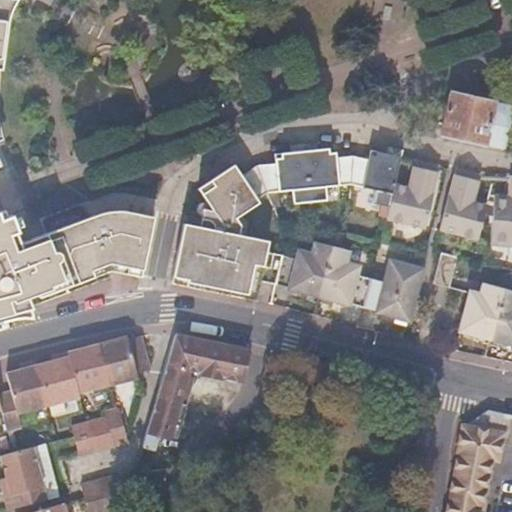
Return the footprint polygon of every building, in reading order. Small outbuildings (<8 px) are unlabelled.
[(0,0),(0,67),(1,68),(13,0),(0,0)] [(511,119),(511,106),(452,92),(442,136),(505,150),(511,119)] [(318,145),(305,146),(308,195),(324,194),(323,183),(350,180),(352,152),(336,153),(336,149),(328,150),(328,144),(318,145)] [(354,152),(352,152),(350,180),(350,181),(374,189),(371,201),(389,206),(402,155),(404,150),(386,145),(384,151),(378,149),(376,155),(370,154),(369,156),(354,152)] [(274,160),(257,161),(265,187),(288,186),(289,196),(308,195),(305,146),(288,147),(279,148),(279,153),(274,153),(274,160)] [(429,162),(402,155),(389,206),(385,218),(430,231),(440,195),(422,190),(429,162)] [(211,175),(215,182),(201,190),(222,222),(257,200),(254,195),(265,188),(265,187),(257,161),(239,171),(233,161),(211,175)] [(482,176),(456,170),(438,233),(476,244),(482,225),(486,209),(474,206),(482,176)] [(511,202),(495,200),(492,227),(490,249),(511,251),(511,189),(511,195),(511,202)] [(0,315),(28,309),(23,293),(34,289),(107,262),(142,270),(151,217),(121,210),(119,220),(108,218),(101,219),(97,215),(92,211),(17,239),(9,213),(0,215),(0,315)] [(265,239),(180,222),(168,275),(197,280),(196,286),(228,291),(229,286),(255,291),(257,281),(270,284),(278,258),(262,255),(265,239)] [(292,262),(278,258),(270,284),(314,296),(328,247),(311,242),(308,254),(295,251),(292,262)] [(346,252),(328,247),(314,296),(360,310),(368,283),(350,279),(354,267),(343,264),(346,252)] [(142,270),(107,262),(34,289),(36,296),(109,270),(140,277),(142,270)] [(382,287),(368,283),(360,310),(404,322),(419,273),(400,267),(397,279),(386,276),(382,287)] [(197,280),(168,275),(167,281),(196,286),(197,280)] [(255,291),(229,286),(228,291),(254,296),(255,291)] [(478,301),(467,298),(457,335),(487,343),(501,293),(482,288),(478,301)] [(511,296),(501,293),(487,343),(511,349),(511,296)] [(249,349),(174,334),(142,446),(144,447),(155,450),(159,435),(169,438),(187,368),(196,370),(240,381),(249,349)] [(125,341),(97,348),(107,388),(136,381),(135,376),(147,373),(147,371),(138,339),(125,342),(125,341)] [(65,357),(66,361),(76,396),(107,388),(97,348),(65,357)] [(66,361),(35,369),(46,408),(76,400),(76,396),(66,361)] [(196,370),(187,368),(169,438),(176,440),(196,370)] [(9,391),(0,392),(0,415),(4,430),(18,426),(15,416),(46,408),(35,369),(5,377),(9,391)] [(113,411),(103,414),(105,420),(112,448),(126,445),(117,410),(113,411)] [(511,415),(508,414),(503,441),(511,442),(511,415)] [(105,420),(88,425),(95,453),(112,448),(105,420)] [(69,429),(71,437),(77,458),(95,453),(88,425),(69,429)] [(458,452),(460,452),(448,511),(474,511),(476,506),(480,507),(490,458),(495,459),(500,435),(463,427),(458,452)] [(10,453),(0,455),(0,458),(5,476),(0,477),(0,480),(8,511),(44,502),(30,448),(10,453)] [(116,477),(108,480),(114,511),(124,511),(133,482),(116,477)] [(114,511),(108,480),(93,484),(100,511),(114,511)] [(160,480),(133,482),(124,511),(142,511),(158,511),(160,480)] [(100,511),(93,484),(81,487),(83,499),(86,511),(100,511)]
